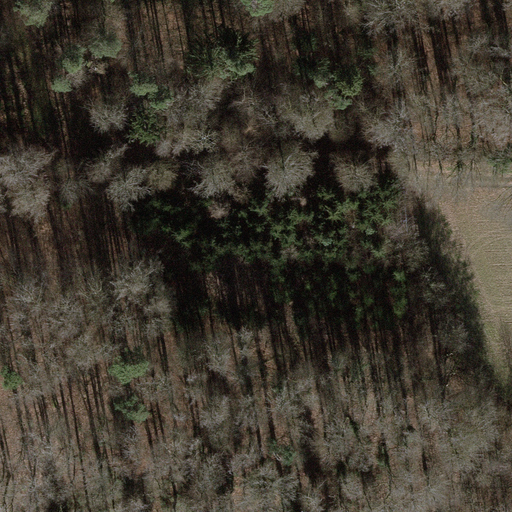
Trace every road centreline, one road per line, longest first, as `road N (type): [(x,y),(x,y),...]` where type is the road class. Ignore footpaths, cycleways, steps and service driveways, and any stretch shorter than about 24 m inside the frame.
road 1 (track): [(0,185),(353,168),(511,176)]
road 2 (track): [(511,387),(461,306),(436,176)]
